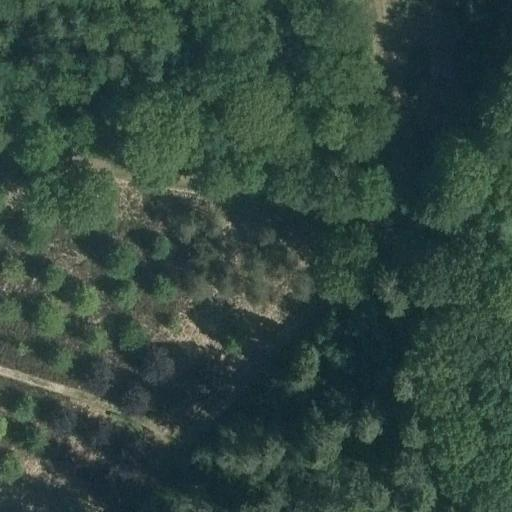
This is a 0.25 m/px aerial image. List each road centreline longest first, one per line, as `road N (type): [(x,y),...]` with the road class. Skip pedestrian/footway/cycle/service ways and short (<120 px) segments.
road 1 (unclassified): [(511,205),(0,134)]
road 2 (track): [(122,511),(417,195)]
road 3 (track): [(385,0),(417,195)]
road 4 (track): [(511,50),(418,174)]
